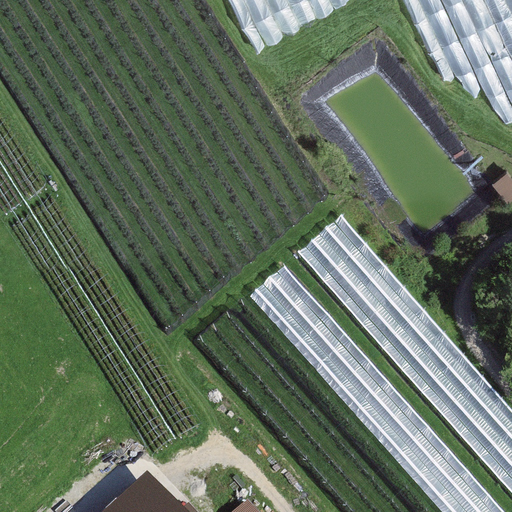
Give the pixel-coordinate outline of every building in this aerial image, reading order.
[(511,0),(320,0),(511,147),(511,0)] [(511,175),(509,171),(496,180),(509,200),(511,197),(511,175)] [(511,511),(511,410),(350,216),(272,279),(466,511),(511,511)] [(202,430),(158,347),(134,360),(142,376),(120,388),(155,455),(202,430)] [(256,511),(249,503),(238,511),(256,511)]
